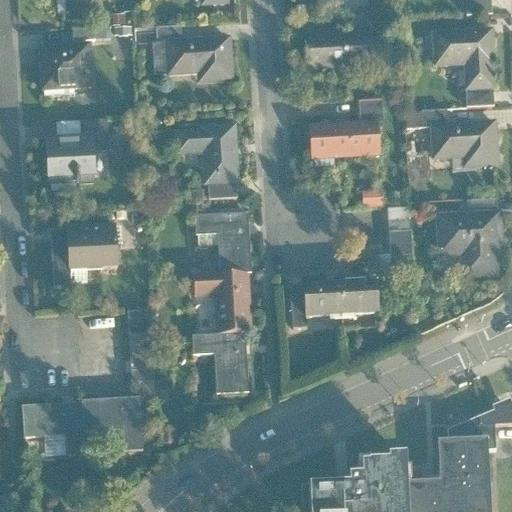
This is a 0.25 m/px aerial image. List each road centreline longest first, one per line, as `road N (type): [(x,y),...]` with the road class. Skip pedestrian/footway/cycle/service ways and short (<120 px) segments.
road 1 (tertiary): [(164,511),(274,437),(511,330)]
road 2 (residential): [(0,20),(21,375)]
road 3 (residential): [(262,0),(275,255)]
